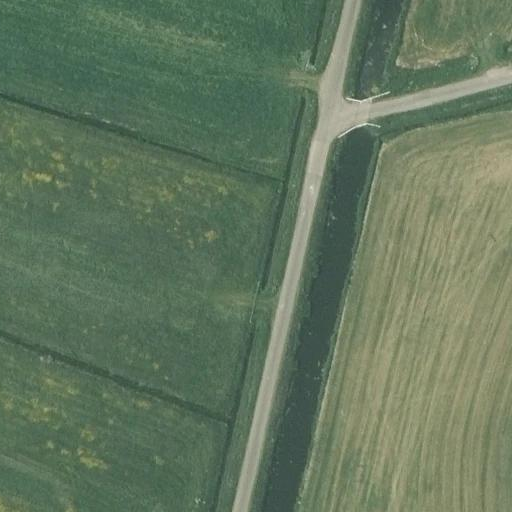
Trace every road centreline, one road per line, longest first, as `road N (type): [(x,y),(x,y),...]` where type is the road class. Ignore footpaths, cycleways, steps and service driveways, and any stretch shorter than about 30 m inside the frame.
road 1 (unclassified): [(240,511),(328,119)]
road 2 (unclassified): [(511,75),(391,106)]
road 3 (unclassified): [(328,119),(353,0)]
